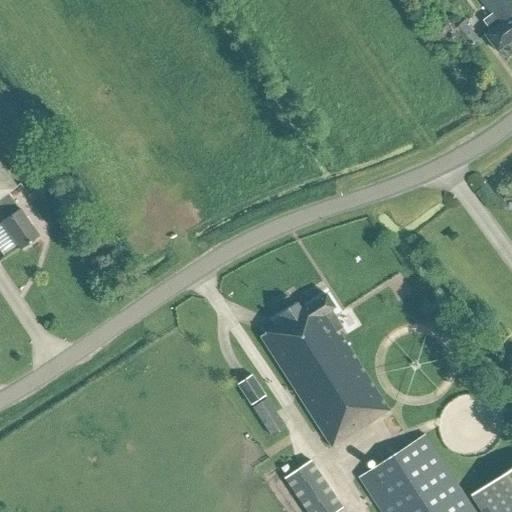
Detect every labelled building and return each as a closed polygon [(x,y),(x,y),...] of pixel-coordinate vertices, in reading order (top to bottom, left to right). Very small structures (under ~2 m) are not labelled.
[(511,0),(479,0),(490,14),(481,20),(488,30),(483,34),(496,52),(511,39),(511,0)] [(466,49),(479,38),(463,20),(451,29),(466,49)] [(0,163),(0,222),(20,249),(38,236),(19,209),(18,209),(7,193),(16,186),(0,163)] [(31,200),(53,185),(46,174),(23,189),(31,200)] [(342,328),(330,310),(334,308),(325,294),(300,310),(296,303),(278,314),(283,321),(259,336),(331,447),(388,410),(337,331),(342,328)] [(250,404),(265,394),(251,374),(237,384),(250,404)] [(271,435),(285,427),(266,397),(251,406),(271,435)] [(380,511),(474,511),(424,435),(358,477),(380,511)] [(305,511),(332,511),(342,505),(310,459),(283,478),(305,511)] [(480,511),(511,511),(511,465),(469,493),(480,511)]
